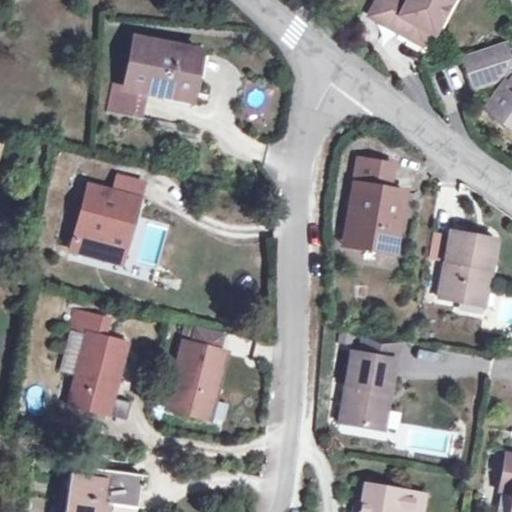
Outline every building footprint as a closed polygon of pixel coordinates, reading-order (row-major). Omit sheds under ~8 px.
[(380,0),(373,13),(412,35),(420,20),(433,27),(438,29),(454,0),(380,0)] [(424,42),(433,27),(420,20),(412,35),(424,42)] [(114,83),(108,112),(140,117),(145,91),(191,100),(196,72),(191,70),(195,50),(133,38),(123,84),(114,83)] [(511,53),(508,39),(467,53),(478,84),(489,81),(496,72),(504,61),(510,65),(511,61),(511,53)] [(507,80),(508,78),(511,72),(511,66),(510,65),(504,61),(496,72),(507,80)] [(507,80),(489,105),(511,121),(511,80),(508,78),(507,80)] [(392,165),(358,159),(353,184),(361,185),(350,246),(394,254),(401,211),(395,204),(397,191),(388,190),(392,165)] [(69,190),(85,194),(88,186),(92,170),(76,166),(69,190)] [(122,166),(118,177),(144,184),(146,172),(122,166)] [(120,231),(130,233),(144,184),(118,177),(114,193),(88,186),(85,194),(70,250),(111,262),(120,231)] [(405,193),(397,191),(395,204),(401,211),(405,193)] [(121,264),(130,233),(120,231),(111,262),(121,264)] [(495,239),(450,231),(438,298),(475,304),(481,270),(489,271),(495,239)] [(433,232),(427,257),(439,260),(445,235),(433,232)] [(483,305),(489,271),(481,270),(475,304),(483,305)] [(76,376),(68,405),(109,416),(127,343),(104,337),(109,319),(76,311),(71,329),(74,329),(62,372),(76,376)] [(194,344),(218,350),(222,335),(198,329),(194,344)] [(362,337),(359,354),(394,361),(397,342),(362,337)] [(168,408),(210,419),(227,352),(218,350),(194,344),(185,342),(168,408)] [(359,354),(351,353),(339,422),(376,428),(382,392),(388,393),(394,361),(359,354)] [(382,429),(388,393),(382,392),(376,428),(382,429)] [(511,511),(511,457),(505,457),(500,489),(511,490),(511,503),(510,511),(511,511)] [(91,469),(90,476),(105,478),(105,471),(91,469)] [(70,473),(65,511),(103,511),(104,504),(137,507),(140,475),(105,471),(105,478),(90,476),(70,473)] [(410,511),(414,494),(365,485),(361,504),(359,511),(410,511)] [(420,511),(423,495),(414,494),(410,511),(420,511)] [(354,502),(352,511),(359,511),(361,504),(354,502)]
